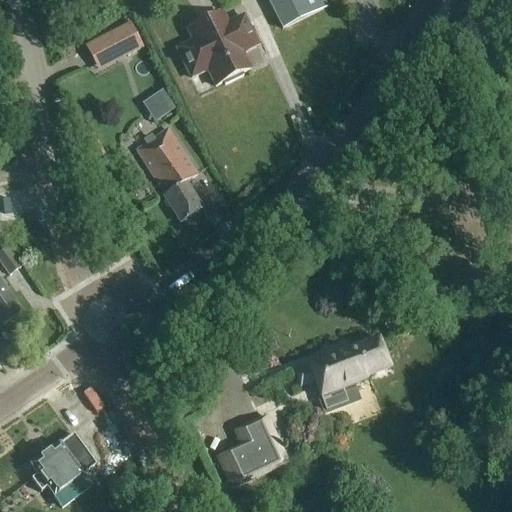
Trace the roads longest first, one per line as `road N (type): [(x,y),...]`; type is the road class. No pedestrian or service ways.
road 1 (unclassified): [(101,330),(61,219),(18,0)]
road 2 (tertiary): [(101,330),(298,189)]
road 3 (tertiary): [(298,189),(431,0)]
road 4 (residential): [(173,511),(101,330)]
road 5 (residential): [(491,208),(364,192)]
road 6 (tertiary): [(0,405),(101,330)]
